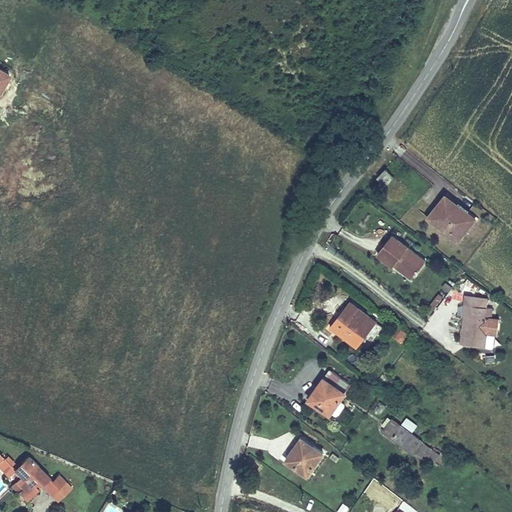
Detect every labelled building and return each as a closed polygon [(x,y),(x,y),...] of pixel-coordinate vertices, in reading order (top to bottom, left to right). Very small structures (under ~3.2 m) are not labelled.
[(383,172),(384,173),(380,170),(375,176),(377,179),(386,185),(391,178),(383,172)] [(466,215),(474,203),(460,193),(453,204),(466,215)] [(453,204),(443,197),(426,219),(453,241),(471,219),(466,215),(453,204)] [(396,264),(413,277),(424,263),(389,236),(374,255),(392,269),(396,264)] [(396,264),(392,269),(409,282),(413,277),(396,264)] [(374,321),(351,303),(333,328),(356,345),(374,321)] [(482,304),(463,303),(462,312),(465,313),(465,344),(485,345),(486,315),(482,315),(482,304)] [(309,405),(327,419),(348,393),(329,378),(309,405)] [(380,415),(385,405),(379,401),(373,411),(380,415)] [(406,417),(401,424),(413,431),(418,424),(406,417)] [(389,424),(382,433),(429,470),(436,460),(389,424)] [(288,465),(305,479),(322,459),(304,444),(288,465)] [(16,467),(15,466),(0,450),(0,466),(8,475),(16,467)] [(52,476),(28,452),(15,466),(16,467),(21,472),(16,476),(24,484),(18,490),(26,498),(40,484),(50,494),(59,485),(68,493),(73,488),(57,471),(52,476)] [(24,484),(16,476),(10,482),(18,490),(24,484)] [(59,485),(50,494),(59,502),(68,493),(59,485)] [(342,502),(336,511),(346,511),(350,506),(342,502)]
